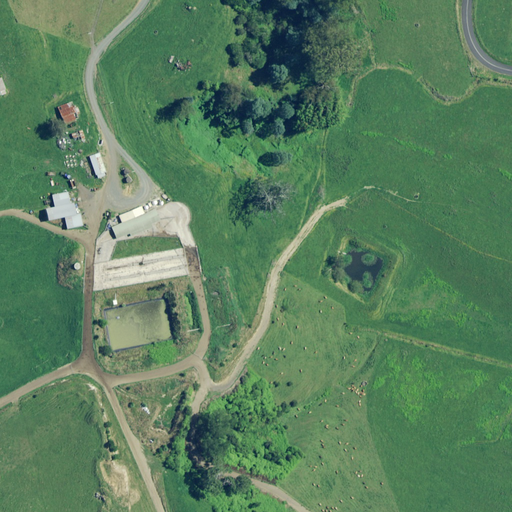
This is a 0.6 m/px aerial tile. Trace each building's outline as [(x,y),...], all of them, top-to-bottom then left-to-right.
[(76,119),(70,103),(58,108),(64,124),(76,119)] [(77,138),(79,142),(85,140),(82,129),(70,133),(72,140),(77,138)] [(105,172),(99,153),(89,156),(95,175),(105,172)] [(70,204),(67,192),(52,195),(55,207),(46,209),(48,220),(64,217),(67,229),(82,226),(80,214),(76,214),(74,203),(70,204)] [(143,213),(141,207),(119,216),(122,223),(143,213)] [(160,221),(155,210),(112,228),(117,239),(130,233),(131,236),(152,227),(151,225),(160,221)]
